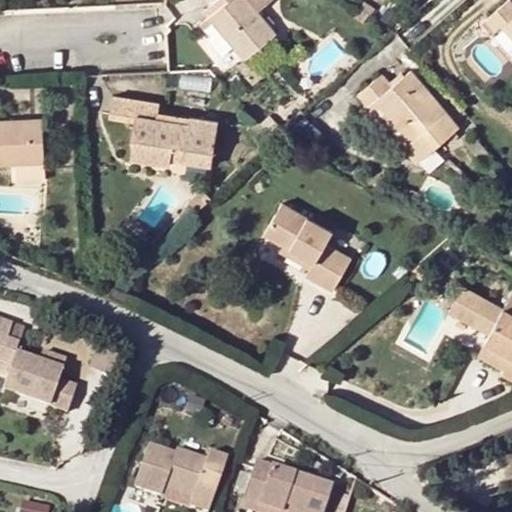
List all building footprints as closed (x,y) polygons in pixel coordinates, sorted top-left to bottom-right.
[(217,0),(205,11),(245,59),(277,32),(260,11),(273,0),(272,0),(217,0)] [(511,0),(510,0),(483,23),(493,35),(505,25),(511,33),(511,0)] [(411,142),(406,147),(418,162),(458,128),(410,70),(393,84),(383,74),(359,94),(368,105),(376,99),(411,142)] [(185,161),(214,164),(220,120),(191,116),(190,123),(159,117),(160,110),(161,103),(115,96),(112,118),(136,121),(129,159),(171,165),(172,159),(173,153),(185,154),(185,161)] [(191,116),(160,110),(159,117),(190,123),(191,116)] [(0,163),(15,163),(45,162),(44,119),(0,120),(0,163)] [(45,162),(15,163),(15,172),(46,171),(45,162)] [(198,212),(211,200),(204,192),(191,204),(198,212)] [(314,261),(310,269),(307,274),(334,290),(352,257),(327,243),(332,230),(284,202),(265,235),(284,245),(314,261)] [(314,261),(284,245),(280,252),(310,269),(314,261)] [(511,367),(511,311),(460,286),(447,311),(490,333),(486,340),(509,353),(505,360),(504,364),(511,367)] [(0,351),(0,340),(6,324),(0,321),(0,376),(3,377),(0,386),(0,403),(41,418),(46,403),(62,409),(72,383),(55,377),(61,358),(37,349),(34,360),(18,354),(17,357),(0,351)] [(10,325),(6,324),(0,340),(0,351),(17,357),(18,354),(12,351),(15,342),(5,338),(10,325)] [(482,348),(505,360),(509,353),(486,340),(482,348)] [(194,493),(191,503),(211,509),(229,454),(209,448),(207,453),(177,443),(176,448),(149,440),(135,484),(163,493),(166,484),(194,493)] [(255,460),(243,499),(281,511),(283,505),(289,508),(287,511),(322,511),(332,486),(255,460)] [(240,506),(256,511),(287,511),(289,508),(283,505),(281,511),(243,499),(240,506)]
